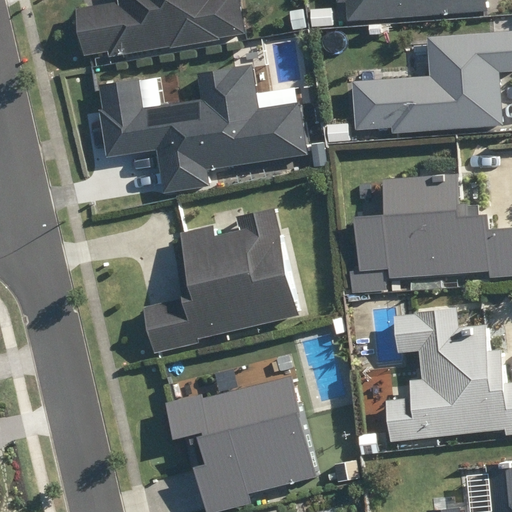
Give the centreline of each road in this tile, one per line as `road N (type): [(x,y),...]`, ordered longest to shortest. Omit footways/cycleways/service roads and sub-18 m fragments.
road 1 (residential): [(101,511),(32,231)]
road 2 (residential): [(32,231),(0,78)]
